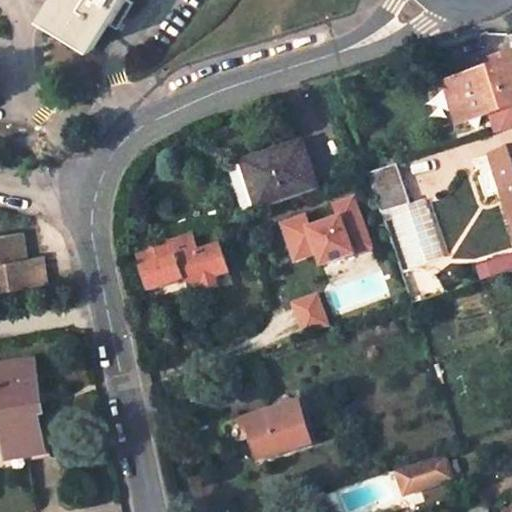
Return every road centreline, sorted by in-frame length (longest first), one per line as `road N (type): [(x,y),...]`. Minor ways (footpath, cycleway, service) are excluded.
road 1 (residential): [(379,40),(211,95),(140,128),(116,151),(96,201)]
road 2 (residential): [(96,201),(99,266),(151,511)]
